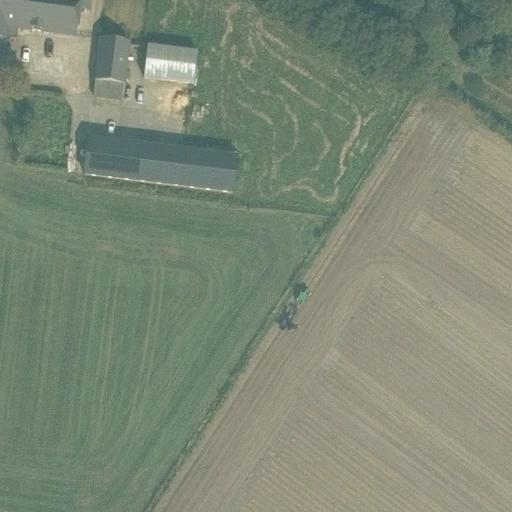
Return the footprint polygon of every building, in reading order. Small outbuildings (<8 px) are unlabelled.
[(0,0),(0,65),(1,66),(5,40),(16,41),(17,30),(76,38),(80,11),(81,0),(0,0)] [(81,0),(80,11),(89,12),(90,0),(81,0)] [(102,40),(96,83),(94,101),(122,104),(130,44),(102,40)] [(147,47),(143,81),(191,87),(193,87),(197,53),(147,47)] [(232,196),(236,158),(89,140),(84,177),(232,196)]
